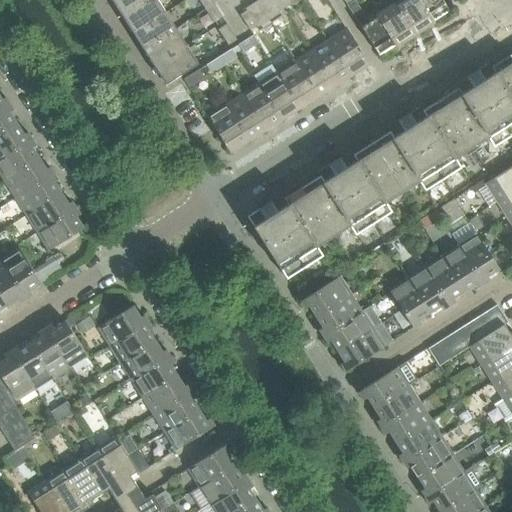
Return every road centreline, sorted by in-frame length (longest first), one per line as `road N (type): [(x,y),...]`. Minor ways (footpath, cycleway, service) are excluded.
road 1 (residential): [(215,200),(502,14)]
road 2 (residential): [(132,252),(299,511)]
road 3 (residential): [(0,46),(132,252)]
road 4 (residential): [(215,200),(86,0)]
road 5 (residential): [(336,392),(215,200)]
road 6 (residential): [(336,392),(497,288),(511,286)]
road 7 (residential): [(0,337),(132,252)]
road 8 (residential): [(415,511),(336,392)]
